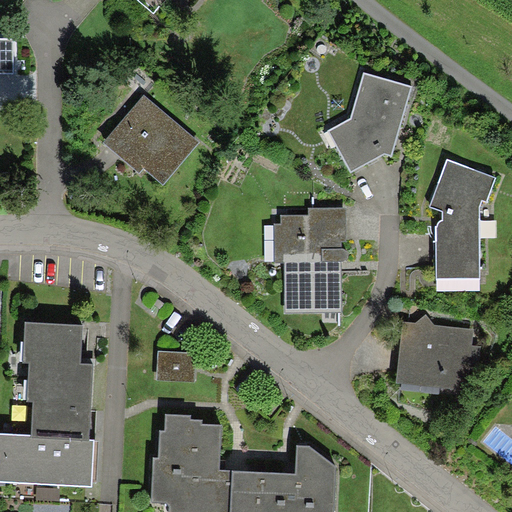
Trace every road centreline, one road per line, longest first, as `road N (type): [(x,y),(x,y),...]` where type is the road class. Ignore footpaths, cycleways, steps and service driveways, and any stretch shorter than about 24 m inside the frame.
road 1 (residential): [(117,248),(159,268),(465,511)]
road 2 (residential): [(117,248),(112,475)]
road 3 (residential): [(360,0),(511,113)]
